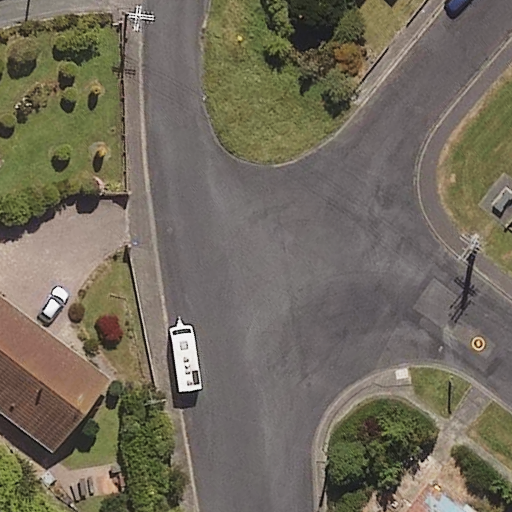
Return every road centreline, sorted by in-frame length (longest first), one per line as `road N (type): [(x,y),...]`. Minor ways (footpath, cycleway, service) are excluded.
road 1 (residential): [(226,344),(181,146),(175,0)]
road 2 (residential): [(321,218),(499,0)]
road 3 (residential): [(321,218),(511,360)]
road 4 (residential): [(260,511),(226,344)]
road 5 (residential): [(226,344),(321,218)]
